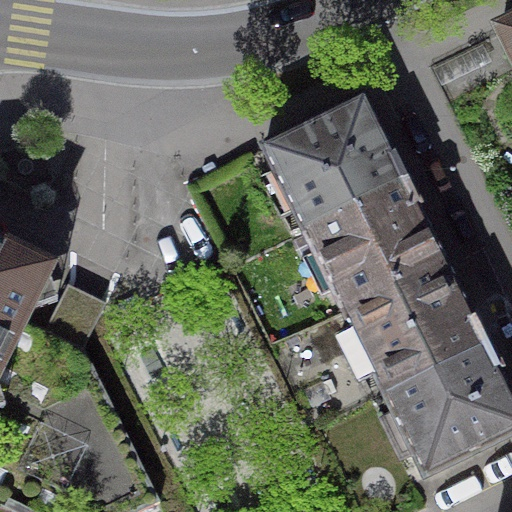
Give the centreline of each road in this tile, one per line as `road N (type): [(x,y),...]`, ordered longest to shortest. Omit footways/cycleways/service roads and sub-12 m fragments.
road 1 (residential): [(361,0),(271,37),(194,47),(0,28)]
road 2 (residential): [(511,291),(368,0)]
